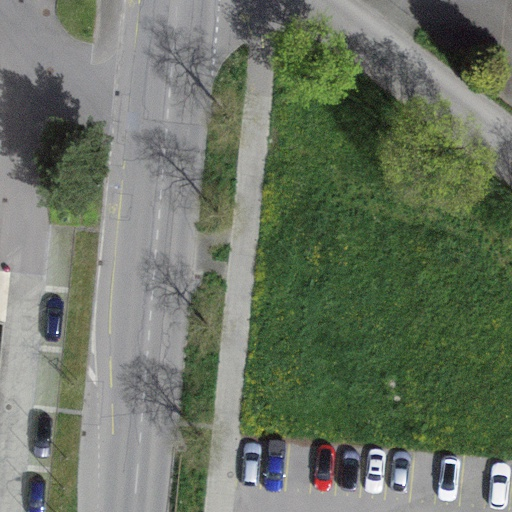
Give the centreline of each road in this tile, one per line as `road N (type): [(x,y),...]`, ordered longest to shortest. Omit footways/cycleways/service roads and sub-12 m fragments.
road 1 (residential): [(126,511),(173,0)]
road 2 (residential): [(314,0),(511,159)]
